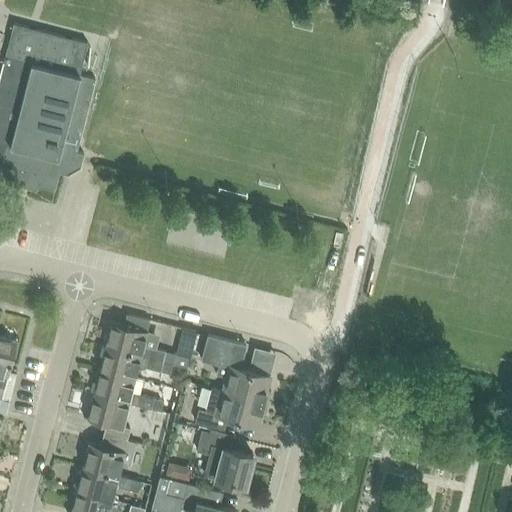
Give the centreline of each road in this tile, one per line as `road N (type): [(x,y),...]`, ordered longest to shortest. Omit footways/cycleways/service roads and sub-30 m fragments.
road 1 (residential): [(287,511),(321,382),(307,340),(86,281)]
road 2 (residential): [(21,511),(86,281)]
